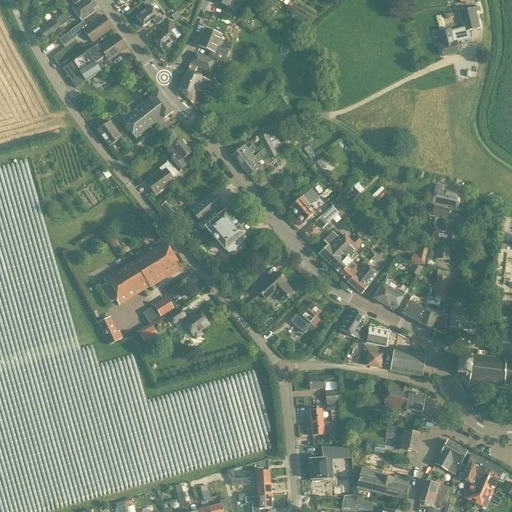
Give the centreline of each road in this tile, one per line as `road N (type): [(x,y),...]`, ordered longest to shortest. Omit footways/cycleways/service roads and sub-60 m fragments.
road 1 (tertiary): [(435,348),(331,285),(225,153)]
road 2 (residential): [(280,371),(114,167)]
road 3 (residential): [(114,167),(75,117),(8,0)]
road 4 (residential): [(280,371),(316,366),(432,385),(439,411)]
road 5 (residential): [(294,511),(280,371)]
road 6 (residential): [(435,348),(447,338),(457,214)]
road 7 (residential): [(324,115),(439,65)]
